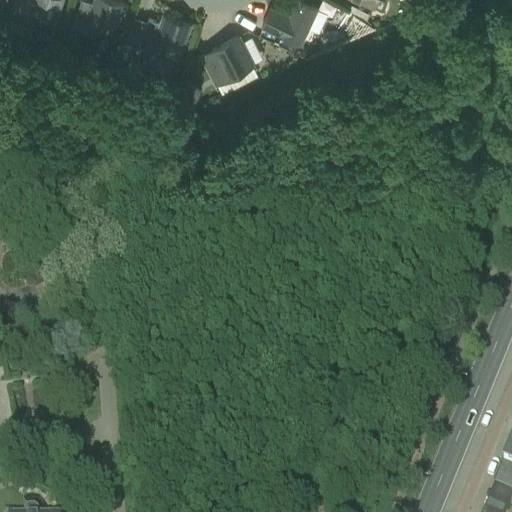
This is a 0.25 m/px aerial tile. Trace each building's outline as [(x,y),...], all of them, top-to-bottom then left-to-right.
[(59,7),(60,3),(61,0),(17,0),(14,8),(39,16),(44,1),(59,7)] [(116,25),(117,21),(124,2),(117,0),(92,0),(92,3),(84,0),(79,0),(74,18),(71,27),(96,35),(101,20),(116,25)] [(270,8),(261,26),(280,34),(299,44),(307,27),(318,32),(326,14),(316,9),(317,7),(315,7),(300,0),(295,0),(288,16),(270,8)] [(344,11),(336,26),(345,31),(353,17),(344,11)] [(148,19),(147,21),(132,17),(125,39),(139,43),(138,47),(163,55),(168,40),(183,45),(184,41),(190,22),(162,13),(159,22),(148,19)] [(6,19),(1,34),(19,40),(24,24),(6,19)] [(69,36),(65,46),(79,50),(82,41),(69,36)] [(201,54),(210,72),(216,83),(251,64),(236,36),(201,54)] [(117,67),(114,76),(124,79),(127,70),(117,67)] [(162,79),(157,95),(172,100),(177,84),(162,79)] [(188,82),(180,100),(192,105),(200,87),(188,82)] [(511,441),(493,486),(481,511),(504,511),(511,494),(511,441)]
